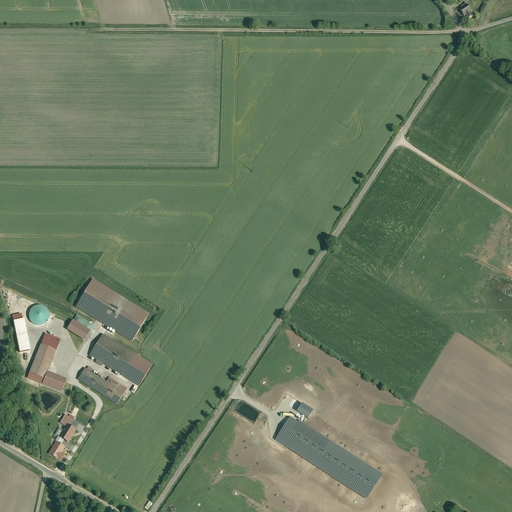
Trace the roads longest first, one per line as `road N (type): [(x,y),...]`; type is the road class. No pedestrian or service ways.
road 1 (unclassified): [(465,35),(153,511)]
road 2 (track): [(463,31),(104,30),(100,22)]
